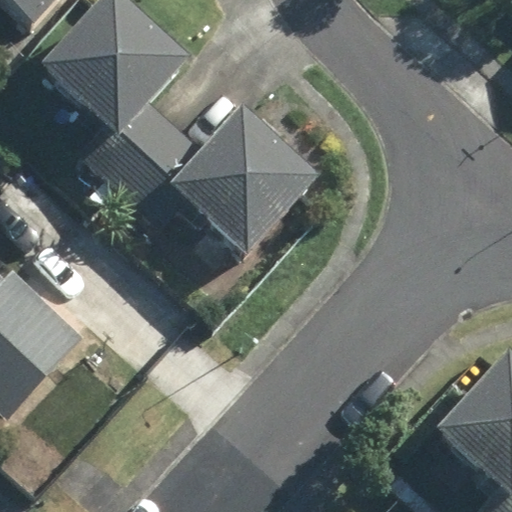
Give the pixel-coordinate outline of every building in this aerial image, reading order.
[(27,0),(51,21),(69,0),(27,0)] [(125,193),(186,131),(161,107),(208,57),(148,0),(114,0),(56,61),(120,122),(86,159),(125,193)] [(186,131),(125,193),(165,233),(201,193),(264,254),(336,179),(259,105),(213,155),(186,131)] [(55,259),(74,276),(92,255),(73,238),(55,259)] [(0,411),(13,424),(93,339),(19,272),(11,280),(0,269),(0,411)] [(511,511),(511,394),(483,368),(413,447),(483,510),(481,511),(511,511)]
